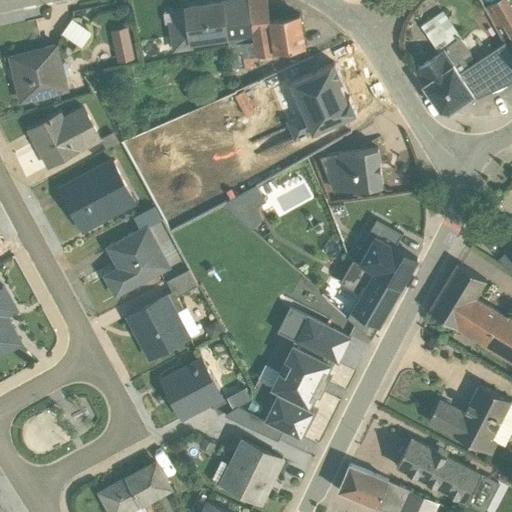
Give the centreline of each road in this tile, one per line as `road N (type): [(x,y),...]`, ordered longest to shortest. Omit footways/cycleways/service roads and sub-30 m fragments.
road 1 (residential): [(305,511),(453,223),(469,173)]
road 2 (residential): [(94,355),(136,433),(27,493)]
road 3 (residential): [(94,355),(0,183)]
road 4 (residential): [(364,37),(427,134),(469,173)]
